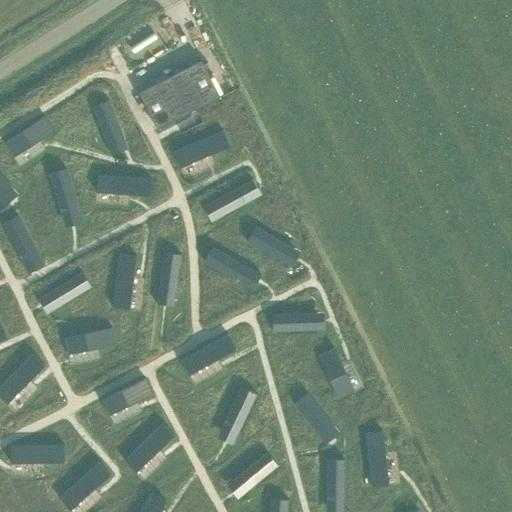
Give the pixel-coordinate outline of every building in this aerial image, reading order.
[(203,62),(139,93),(157,130),(221,99),(203,62)] [(109,101),(93,107),(109,148),(126,141),(109,101)] [(46,116),(4,143),(14,158),(56,131),(46,116)] [(225,129),(174,152),(181,168),(232,146),(225,129)] [(67,169),(50,174),(63,220),(81,215),(67,169)] [(0,172),(0,200),(14,189),(0,172)] [(98,175),(97,193),(152,197),(154,179),(98,175)] [(245,184),(202,207),(211,223),(253,200),(245,184)] [(19,215),(3,224),(25,266),(41,258),(19,215)] [(255,223),(247,238),(291,263),(300,247),(255,223)] [(213,243),(204,259),(251,286),(260,270),(213,243)] [(163,250),(157,299),(174,301),(179,252),(163,250)] [(119,251),(113,305),(131,307),(137,253),(119,251)] [(81,271),(39,297),(48,312),(90,287),(81,271)] [(320,311),(272,312),(273,330),(320,329),(320,311)] [(112,328),(66,336),(70,354),(115,345),(112,328)] [(228,333),(181,359),(189,375),(237,349),(228,333)] [(335,349),(319,356),(338,398),(354,391),(335,349)] [(32,353),(0,386),(0,397),(7,405),(30,381),(45,366),(32,353)] [(145,378),(103,398),(111,415),(136,403),(153,394),(145,378)] [(241,386),(220,430),(236,438),(258,394),(241,386)] [(308,394),(294,405),(322,439),(336,428),(308,394)] [(163,422),(125,460),(137,473),(161,450),(176,435),(163,422)] [(381,429),(364,431),(370,485),(388,482),(381,429)] [(65,445),(11,446),(12,464),(45,463),(66,463),(65,445)] [(266,449),(226,480),(238,494),(277,462),(266,449)] [(327,460),(326,509),(344,509),(345,460),(327,460)] [(99,462),(59,497),(71,511),(95,489),(111,475),(99,462)] [(153,491),(139,511),(160,511),(168,501),(153,491)] [(271,497),(269,511),(287,511),(289,498),(271,497)]
